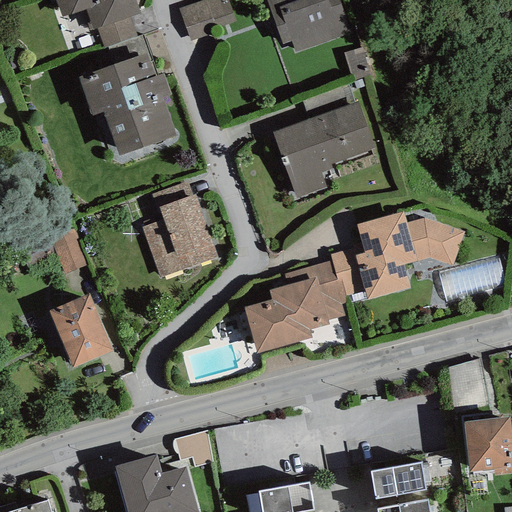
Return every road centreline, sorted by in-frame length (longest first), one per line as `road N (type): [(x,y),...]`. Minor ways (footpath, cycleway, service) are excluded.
road 1 (residential): [(171,428),(145,382),(144,355),(233,279),(244,252),(162,0)]
road 2 (residential): [(511,329),(321,384)]
road 3 (residential): [(171,428),(0,473)]
road 4 (residential): [(321,384),(171,428)]
road 5 (residential): [(321,384),(344,511)]
